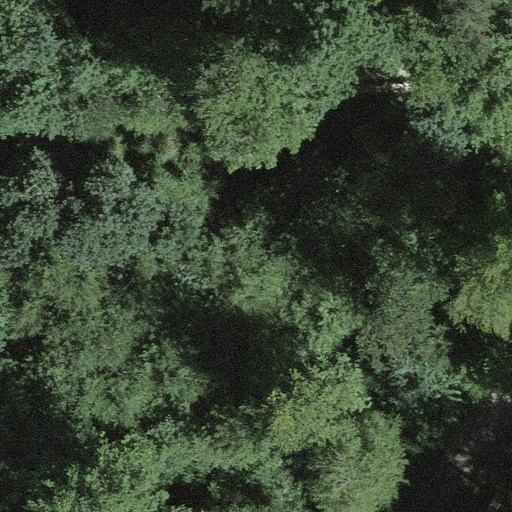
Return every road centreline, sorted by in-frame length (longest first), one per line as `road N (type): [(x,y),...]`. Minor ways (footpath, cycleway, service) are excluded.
road 1 (track): [(511,75),(0,114)]
road 2 (track): [(511,218),(164,511)]
road 3 (track): [(448,511),(511,409)]
